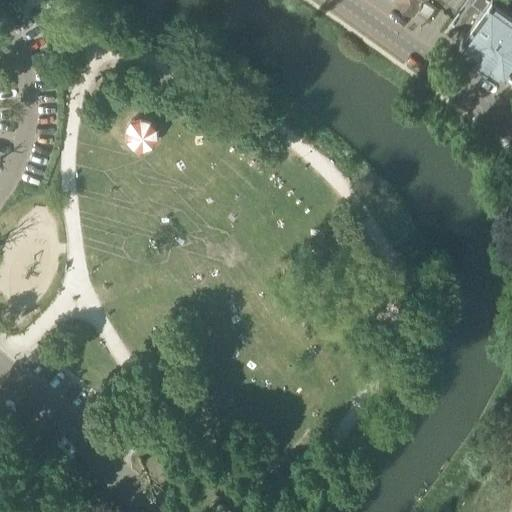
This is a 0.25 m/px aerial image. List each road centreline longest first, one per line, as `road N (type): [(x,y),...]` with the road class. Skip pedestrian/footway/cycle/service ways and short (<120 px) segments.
road 1 (tertiary): [(511,126),(340,0)]
road 2 (unclassified): [(0,379),(54,411),(117,477)]
